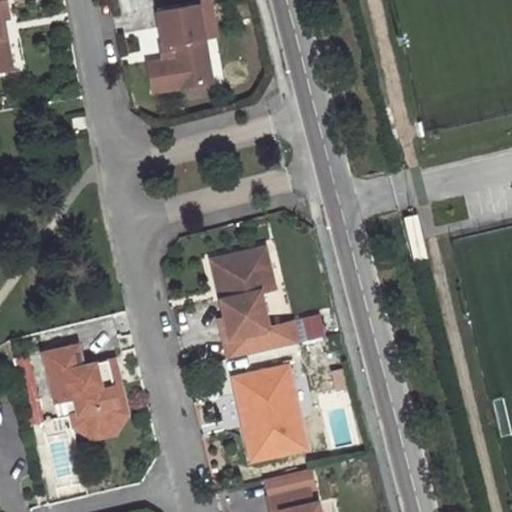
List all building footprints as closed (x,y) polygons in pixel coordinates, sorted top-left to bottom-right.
[(6,69),(13,68),(4,18),(11,16),(8,0),(0,0),(0,18),(3,37),(1,37),(6,69)] [(212,81),(199,3),(160,10),(165,43),(161,43),(163,59),(148,61),(153,91),(212,81)] [(265,248),(255,250),(264,291),(274,288),(265,248)] [(255,250),(218,258),(227,298),(221,299),(225,319),(230,337),(234,357),(298,342),(293,321),(268,328),(260,291),(264,291),(255,250)] [(218,258),(212,260),(221,299),(227,298),(218,258)] [(308,339),(329,333),(322,312),(301,318),(308,339)] [(230,337),(225,319),(220,320),(228,359),(234,357),(230,337)] [(81,345),(47,353),(58,401),(78,397),(82,412),(84,422),(98,431),(115,426),(124,412),(118,386),(105,389),(99,362),(87,365),(81,345)] [(118,358),(99,362),(105,389),(118,386),(124,412),(115,426),(98,431),(84,422),(82,412),(74,414),(77,426),(97,439),(119,433),(131,414),(118,358)] [(288,365),(234,377),(237,393),(245,392),(252,422),(244,424),(252,459),(306,447),(288,365)] [(245,392),(237,393),(244,424),(252,422),(245,392)] [(314,486),(310,466),(265,477),(269,497),(268,497),(271,511),(320,511),(318,501),(313,502),(310,487),(314,486)]
